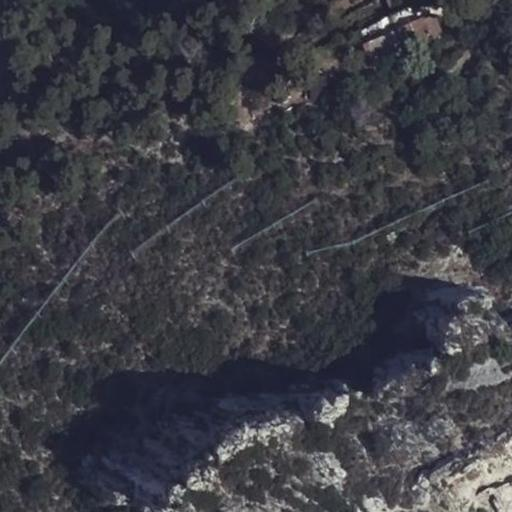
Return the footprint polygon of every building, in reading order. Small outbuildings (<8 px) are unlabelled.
[(393,0),(384,4),(391,17),(412,7),(408,0),(393,0)] [(393,35),(421,21),(414,6),(412,7),(391,17),(385,19),(393,35)] [(428,19),(421,21),(430,40),(436,37),(428,19)] [(430,40),(421,21),(393,35),(401,50),(402,53),(430,40)] [(365,48),(373,63),(401,50),(393,35),(365,48)] [(352,85),(371,78),(360,55),(343,63),(352,85)]
